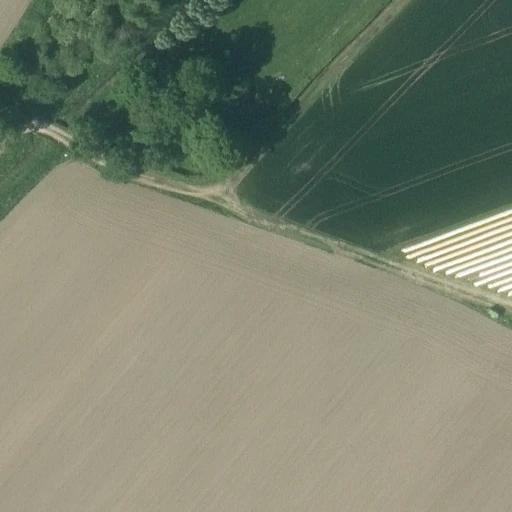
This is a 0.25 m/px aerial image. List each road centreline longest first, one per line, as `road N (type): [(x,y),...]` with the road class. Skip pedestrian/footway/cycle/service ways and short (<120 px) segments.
road 1 (track): [(212,196),(511,310)]
road 2 (track): [(402,0),(212,196)]
road 3 (track): [(37,121),(146,178),(212,196)]
